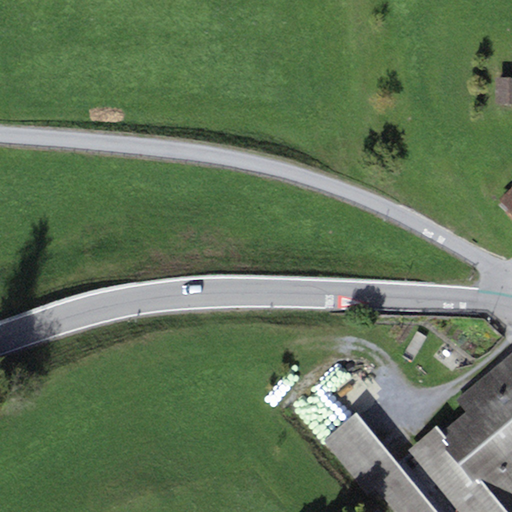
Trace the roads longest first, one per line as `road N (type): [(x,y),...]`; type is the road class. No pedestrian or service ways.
road 1 (unclassified): [(0,135),(198,152),(265,166),(371,201),(503,276)]
road 2 (tertiary): [(502,303),(169,295),(110,305),(0,342)]
